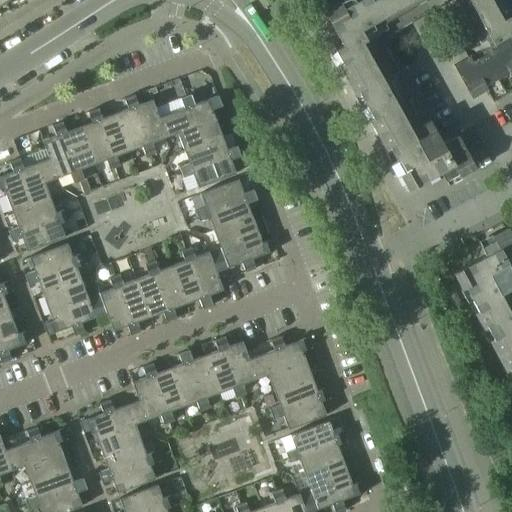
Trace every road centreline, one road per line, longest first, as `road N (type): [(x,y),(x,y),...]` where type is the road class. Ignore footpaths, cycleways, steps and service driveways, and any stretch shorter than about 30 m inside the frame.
road 1 (residential): [(371,262),(309,122),(224,0)]
road 2 (residential): [(462,511),(371,262)]
road 3 (residential): [(55,379),(302,287)]
road 4 (residential): [(384,511),(302,287)]
road 5 (residential): [(0,131),(198,57)]
road 6 (residential): [(55,379),(0,231)]
road 7 (residential): [(371,262),(511,194)]
road 8 (residential): [(105,511),(55,379)]
road 9 (residential): [(0,72),(114,0)]
